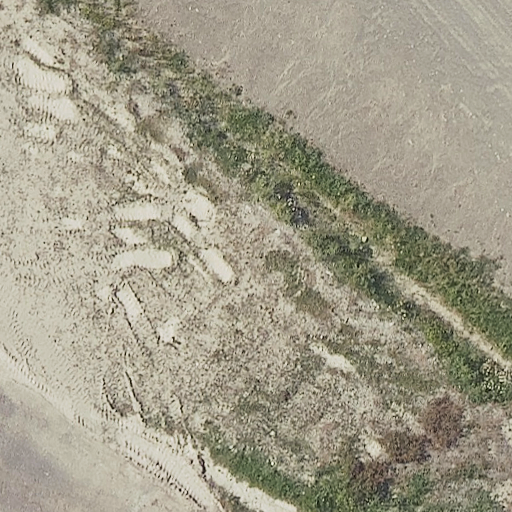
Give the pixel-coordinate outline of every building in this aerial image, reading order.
[(164,209),(177,193),(115,140),(41,226),(103,280),(116,265),(164,209)] [(164,209),(116,265),(186,326),(235,270),(164,209)] [(273,344),(307,305),(248,254),(235,270),(186,326),(174,341),(233,391),(273,344)] [(305,454),(346,407),(273,344),(233,391),(305,454)] [(346,407),(305,454),(372,511),(391,511),(424,474),(346,407)]
